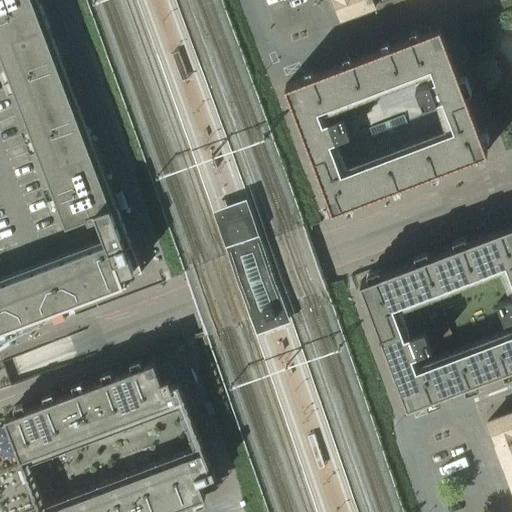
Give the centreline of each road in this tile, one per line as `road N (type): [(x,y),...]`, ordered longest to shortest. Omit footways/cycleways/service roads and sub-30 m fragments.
road 1 (residential): [(120,332),(511,180)]
road 2 (residential): [(58,0),(144,244)]
road 3 (residential): [(430,511),(402,429),(469,402)]
road 4 (residential): [(456,0),(331,46)]
